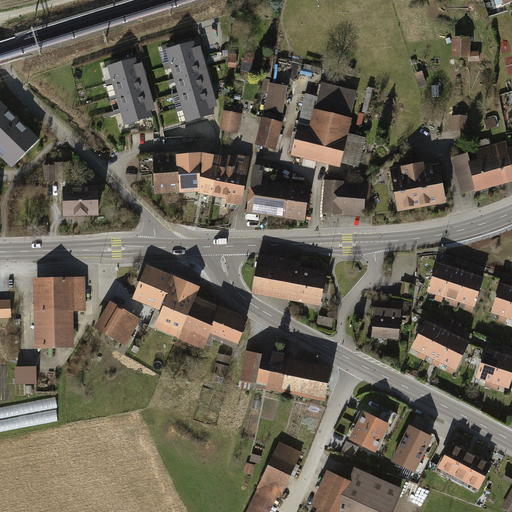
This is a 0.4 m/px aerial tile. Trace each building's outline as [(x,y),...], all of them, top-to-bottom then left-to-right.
[(511,0),(494,0),(498,10),(511,5),(511,0)] [(164,64),(165,67),(203,56),(200,48),(195,49),(192,39),(184,41),(186,45),(168,51),(171,62),(164,64)] [(471,40),(454,40),(454,60),(480,60),(480,53),(471,53),(471,40)] [(105,80),(106,84),(144,73),(141,64),(136,66),(133,55),(126,58),(127,62),(109,67),(112,78),(105,80)] [(203,56),(165,67),(166,71),(173,69),(176,79),(201,71),(200,66),(205,65),(203,56)] [(176,79),(168,81),(169,85),(177,82),(180,93),(206,85),(204,80),(209,79),(207,70),(201,71),(176,79)] [(144,73),(106,84),(107,87),(114,85),(117,95),(143,88),(141,83),(147,82),(144,73)] [(180,93),(173,95),(174,99),(181,96),(184,106),(209,99),(208,94),(213,93),(210,84),(206,85),(180,93)] [(289,89),(271,85),(265,112),(283,116),(289,89)] [(350,121),(356,94),(321,85),(312,125),(300,122),(292,157),(342,168),(343,164),(360,168),(366,141),(349,137),(352,121),(350,121)] [(117,95),(110,98),(111,101),(118,99),(121,109),(147,102),(145,97),(150,95),(148,86),(143,88),(117,95)] [(184,106),(176,109),(177,112),(184,110),(187,121),(214,114),(212,108),(217,106),(214,98),(209,99),(184,106)] [(42,139),(0,100),(0,99),(0,155),(13,168),(42,139)] [(121,109),(114,111),(115,115),(122,113),(125,124),(151,116),(150,111),(154,109),(152,100),(147,102),(121,109)] [(237,131),(241,110),(225,108),(222,129),(237,131)] [(365,116),(360,114),(357,128),(362,130),(365,116)] [(467,119),(451,119),(451,135),(467,136),(467,119)] [(497,121),(486,124),(488,132),(499,128),(497,121)] [(276,151),(282,126),(263,122),(257,147),(276,151)] [(477,195),(511,185),(511,162),(509,151),(507,144),(492,148),(490,140),(478,143),(480,151),(476,152),(478,162),(471,164),(469,156),(452,160),(462,196),(476,192),(477,195)] [(200,192),(213,194),(219,167),(211,166),(212,158),(198,155),(179,156),(180,190),(199,188),(200,192)] [(158,191),(180,190),(179,156),(156,158),(156,157),(155,157),(155,156),(139,157),(140,174),(153,173),(155,171),(156,192),(158,192),(158,191)] [(225,169),(219,167),(213,194),(229,197),(228,203),(240,205),(248,159),(235,156),(235,159),(228,158),(225,169)] [(43,168),(44,185),(71,183),(70,164),(54,165),(54,168),(43,168)] [(391,169),(398,215),(447,207),(440,165),(426,168),(426,166),(401,169),(400,167),(391,169)] [(248,211),(287,217),(291,187),(276,185),(278,173),(254,170),(248,211)] [(372,185),(324,183),(323,217),(326,217),(370,220),(372,185)] [(65,217),(100,216),(99,187),(64,188),(65,217)] [(310,190),(291,187),(287,217),(306,220),(310,190)] [(254,292),(322,304),(327,275),(301,270),(302,264),(260,256),(254,292)] [(443,305),(444,301),(454,271),(438,266),(428,296),(437,299),(436,302),(443,305)] [(179,337),(196,298),(199,290),(148,268),(135,299),(165,311),(158,328),(179,337)] [(459,310),(460,306),(469,276),(454,271),(444,301),(452,303),(451,307),(459,310)] [(467,313),(474,315),(485,281),(469,276),(460,306),(469,308),(467,313)] [(84,280),(37,280),(38,344),(72,344),(72,308),(84,308),(84,280)] [(507,326),(508,322),(511,308),(511,289),(501,287),(492,317),(501,320),(499,324),(507,326)] [(10,298),(0,298),(0,317),(11,317),(10,298)] [(211,336),(224,342),(235,315),(196,298),(179,337),(206,348),(211,336)] [(140,320),(111,303),(97,327),(124,343),(119,351),(125,355),(134,338),(131,336),(140,320)] [(391,312),(374,310),(371,342),(399,344),(401,321),(409,322),(411,305),(391,303),(391,312)] [(249,321),(235,315),(224,342),(238,348),(249,321)] [(334,319),(319,316),(317,327),(332,330),(334,319)] [(425,364),(427,360),(442,332),(427,324),(413,352),(421,356),(419,360),(425,364)] [(440,371),(442,367),(456,340),(442,332),(427,360),(435,364),(433,367),(440,371)] [(448,375),(455,379),(471,347),(456,340),(442,367),(450,371),(448,375)] [(267,394),(282,397),(289,363),(284,362),(285,356),(274,353),(273,357),(260,354),(260,357),(246,355),(239,390),(251,393),(252,387),(268,390),(267,394)] [(485,389),(492,392),(503,358),(486,353),(477,382),(487,385),(485,389)] [(232,359),(218,356),(213,378),(227,381),(232,359)] [(511,386),(511,361),(503,358),(492,392),(499,394),(500,389),(510,392),(511,386)] [(330,372),(289,363),(282,397),(323,405),(330,372)] [(0,417),(4,417),(4,415),(57,409),(56,399),(0,405),(0,417)] [(379,419),(388,424),(387,426),(391,427),(398,414),(385,407),(379,419)] [(379,419),(365,412),(358,426),(381,437),(387,426),(388,424),(379,419)] [(31,415),(5,421),(7,430),(33,424),(31,415)] [(381,437),(358,426),(351,439),(375,451),(381,437)] [(433,438),(411,427),(394,462),(416,473),(433,438)] [(359,447),(347,441),(340,455),(353,459),(359,447)] [(280,445),(248,511),(272,511),(278,500),(281,501),(303,456),(280,445)] [(492,466),(454,445),(441,469),(479,489),(492,466)] [(395,511),(404,493),(355,471),(349,484),(327,475),(311,511),(313,511),(395,511)] [(511,511),(511,493),(503,509),(509,511),(511,511)]
